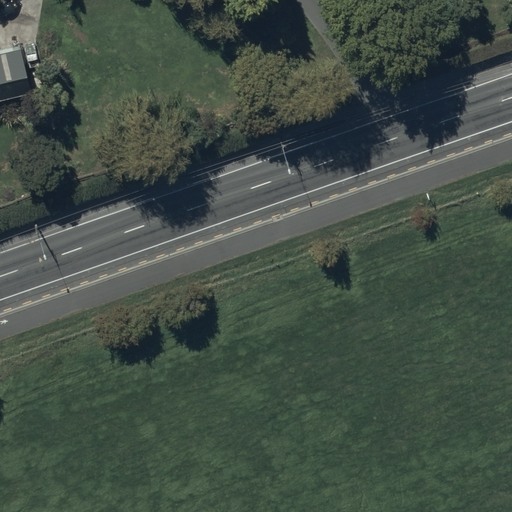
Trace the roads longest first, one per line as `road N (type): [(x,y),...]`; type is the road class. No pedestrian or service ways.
road 1 (secondary): [(0,277),(412,133)]
road 2 (residential): [(412,133),(311,0)]
